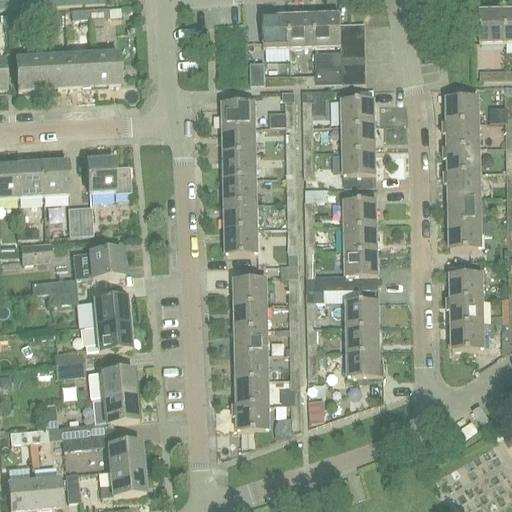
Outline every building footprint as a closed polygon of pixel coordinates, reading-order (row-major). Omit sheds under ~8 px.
[(64,8),(63,0),(48,0),(48,9),(64,8)] [(63,0),(64,8),(90,7),(89,0),(63,0)] [(0,11),(13,11),(12,2),(0,2),(0,11)] [(12,2),(13,11),(31,10),(31,2),(12,2)] [(90,22),(108,21),(108,12),(89,13),(90,22)] [(71,23),(90,22),(89,13),(71,14),(71,23)] [(505,47),(505,14),(479,15),(479,47),(505,47)] [(57,15),(38,16),(39,25),(57,24),(57,15)] [(39,25),(38,16),(20,17),(20,26),(39,25)] [(314,19),(315,52),(340,51),(340,40),(340,28),(340,18),(314,19)] [(315,52),(314,19),(288,20),(288,52),(315,52)] [(288,52),(288,20),(262,20),(263,53),(288,52)] [(363,27),(340,28),(340,40),(364,40),(363,27)] [(340,51),(340,52),(364,52),(364,40),(340,40),(340,51)] [(340,52),(341,65),(364,64),(364,52),(340,52)] [(118,56),(92,57),(94,90),(120,89),(118,56)] [(68,92),(94,90),(92,57),(66,59),(68,92)] [(68,92),(66,59),(41,60),(43,94),(68,92)] [(43,94),(41,60),(15,62),(17,95),(43,94)] [(364,64),(341,65),(341,66),(341,72),(341,76),(365,75),(364,64)] [(265,90),(265,80),(264,67),(249,68),(250,90),(265,90)] [(341,87),(341,76),(341,72),(315,72),(315,79),(316,88),(341,87)] [(290,80),(291,80),(290,73),(284,73),(284,80),(265,80),(265,90),(290,89),(290,80)] [(341,76),(341,87),(365,87),(365,75),(341,76)] [(506,84),(506,75),(479,76),(479,84),(506,84)] [(316,88),(315,79),(294,80),(291,80),(290,80),(290,89),(316,88)] [(286,131),(295,131),(294,105),(295,105),(294,95),(284,95),(283,106),(286,106),(286,116),(286,131)] [(303,129),(312,129),(312,110),(326,110),(325,95),(302,95),(303,129)] [(505,125),(505,126),(511,125),(511,99),(505,100),(505,111),(490,111),(490,126),(505,125)] [(446,101),(447,127),(479,126),(479,100),(446,101)] [(342,104),(342,129),(375,129),(375,103),(342,104)] [(222,106),(223,132),(255,131),(255,106),(222,106)] [(286,116),(269,117),(269,131),(286,131),(286,116)] [(447,127),(444,127),(444,152),(480,151),(479,126),(447,127)] [(312,129),(303,129),(304,156),(313,156),(312,129)] [(342,129),(343,155),(376,154),(375,129),(342,129)] [(256,157),(255,131),(223,132),(223,157),(256,157)] [(295,131),(286,131),(286,157),(295,157),(295,131)] [(448,163),(448,177),(481,177),(480,151),(444,152),(445,163),(448,163)] [(376,180),(376,154),(343,155),(343,181),(376,180)] [(313,156),(304,156),(305,182),(314,182),(314,177),(313,156)] [(223,157),(224,183),(256,182),(256,157),(223,157)] [(295,157),(286,157),(287,181),(296,181),(295,157)] [(112,162),(86,164),(88,197),(114,196),(114,197),(130,196),(128,171),(113,172),(112,162)] [(40,166),(42,200),(68,198),(66,165),(40,166)] [(40,166),(15,168),(17,201),(42,200),(40,166)] [(0,202),(17,201),(15,168),(0,168),(0,202)] [(448,188),(448,203),(481,202),(481,177),(448,177),(445,177),(445,189),(448,188)] [(287,187),(286,207),(296,207),(296,181),(287,181),(287,187)] [(224,183),(224,208),(257,208),(256,182),(224,183)] [(448,203),(449,228),(482,227),(481,202),(448,203)] [(344,204),(344,230),(377,229),(376,204),(344,204)] [(305,205),(305,231),(314,231),(314,205),(305,205)] [(296,207),(286,207),(287,232),(297,232),(296,207)] [(257,233),(257,208),(224,208),(225,234),(257,233)] [(81,239),(79,211),(67,212),(69,240),(81,239)] [(91,211),(79,211),(81,239),(93,239),(91,211)] [(482,227),(449,228),(450,254),(482,253),(482,238),(492,238),(492,228),(482,227)] [(378,255),(377,229),(344,230),(345,256),(378,255)] [(315,257),(314,231),(305,231),(306,257),(315,257)] [(298,270),(297,232),(287,232),(288,257),(277,257),(277,270),(298,270)] [(38,233),(19,234),(19,243),(20,247),(37,246),(38,233)] [(258,259),(257,233),(225,234),(225,259),(258,259)] [(46,260),(46,248),(20,249),(21,269),(35,268),(34,261),(46,260)] [(48,297),(76,295),(75,284),(124,279),(122,253),(88,256),(89,259),(72,260),(73,273),(74,283),(47,286),(48,297)] [(378,281),(378,255),(345,256),(346,282),(378,281)] [(306,257),(306,283),(316,282),(315,257),(306,257)] [(451,303),(483,303),(483,277),(450,278),(451,303)] [(290,308),(298,308),(298,282),(289,281),(290,308)] [(234,308),(267,308),(266,282),(234,283),(234,308)] [(77,306),(76,295),(48,297),(48,300),(49,309),(77,306)] [(307,295),(307,305),(316,306),(324,306),(324,295),(316,295),(307,295)] [(93,304),(95,329),(129,326),(126,301),(93,304)] [(502,328),(511,327),(511,302),(509,302),(501,302),(502,328)] [(451,303),(448,303),(448,315),(451,315),(451,329),(484,328),(483,303),(451,303)] [(346,331),(379,330),(379,304),(346,305),(346,331)] [(307,332),(316,332),(316,306),(307,305),(307,332)] [(234,308),(235,334),(267,333),(267,308),(234,308)] [(290,308),(290,334),(299,334),(298,308),(290,308)] [(131,352),(129,326),(95,329),(95,330),(83,331),(85,357),(131,352)] [(511,327),(502,328),(502,359),(511,353),(511,327)] [(484,328),(451,329),(452,355),(484,354),(484,339),(494,339),(494,328),(484,328)] [(379,330),(346,331),(347,357),(380,356),(379,330)] [(316,332),(307,332),(308,357),(317,357),(316,332)] [(235,334),(235,359),(268,359),(267,333),(235,334)] [(290,334),(290,359),(299,359),(299,334),(290,334)] [(55,370),(84,368),(83,355),(54,357),(55,370)] [(380,356),(347,357),(348,382),(384,382),(383,358),(380,358),(380,356)] [(317,357),(308,357),(308,383),(317,383),(317,357)] [(236,385),(268,384),(268,359),(235,359),(236,385)] [(290,359),(291,384),(300,384),(299,359),(290,359)] [(84,380),(84,368),(55,370),(56,383),(84,380)] [(92,404),(136,399),(133,373),(87,378),(90,405),(92,405),(92,404)] [(268,384),(236,385),(236,410),(269,410),(268,384)] [(291,409),(300,409),(300,384),(291,384),(291,409)] [(138,425),(136,399),(92,404),(92,405),(94,428),(112,426),(113,427),(138,425)] [(301,435),(300,409),(291,409),(292,435),(301,435)] [(236,410),(233,411),(233,422),(237,422),(237,436),(269,435),(269,410),(236,410)] [(38,434),(57,433),(56,424),(37,426),(38,434)] [(27,435),(29,446),(62,443),(60,432),(27,435)] [(29,446),(27,435),(9,436),(11,448),(29,446)] [(90,440),(62,443),(63,454),(92,451),(90,440)] [(109,475),(142,472),(140,446),(107,449),(109,475)] [(145,497),(142,472),(109,475),(111,490),(99,491),(100,501),(111,500),(112,501),(145,497)] [(65,478),(68,508),(79,507),(77,478),(65,478)] [(32,485),(35,511),(59,511),(62,511),(59,482),(32,485)] [(8,511),(35,511),(32,485),(6,487),(8,511)]
